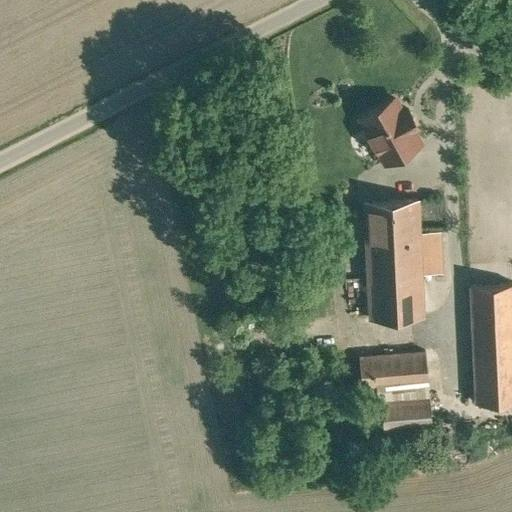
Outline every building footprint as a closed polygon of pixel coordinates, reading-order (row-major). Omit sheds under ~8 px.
[(394,97),(360,116),(367,128),(366,129),(367,130),(368,130),(377,147),(376,147),(377,149),(378,148),(385,161),(419,142),(412,129),(417,126),(407,107),(401,110),(394,97)] [(418,198),(363,200),(363,202),(364,202),(369,317),(423,315),(418,199),(419,199),(418,198)] [(511,282),(470,285),(475,402),(511,399),(511,282)] [(425,351),(360,356),(363,386),(427,381),(425,351)] [(430,394),(380,396),(381,431),(431,430),(430,394)]
